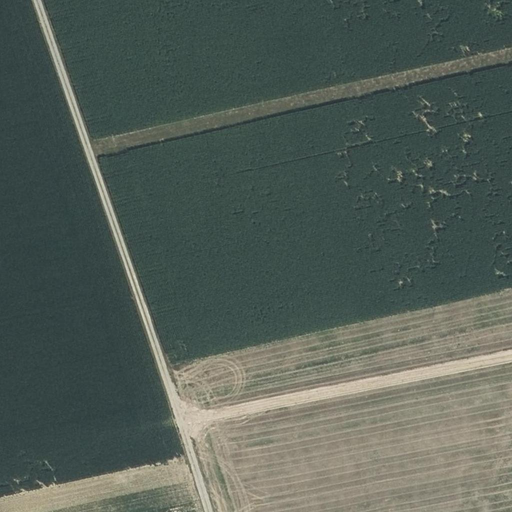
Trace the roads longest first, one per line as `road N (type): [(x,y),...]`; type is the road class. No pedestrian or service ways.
road 1 (track): [(38,0),(214,511)]
road 2 (track): [(185,414),(511,351)]
